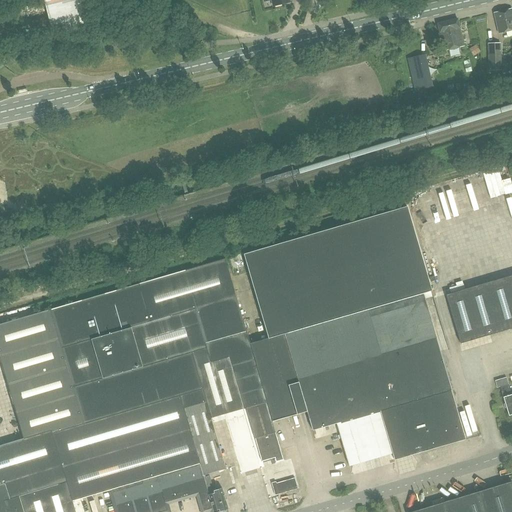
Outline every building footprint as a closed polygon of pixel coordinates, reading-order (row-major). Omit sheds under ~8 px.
[(89,0),(45,0),(53,36),(95,26),(89,0)] [(494,13),(499,34),(511,30),(511,10),(511,9),(494,13)] [(437,24),(444,51),(464,46),(457,19),(437,24)] [(502,70),(501,43),(487,43),(489,71),(502,70)] [(434,87),(426,53),(410,57),(418,90),(434,87)] [(0,323),(0,357),(23,439),(0,445),(0,511),(75,511),(73,501),(111,490),(117,511),(162,511),(167,511),(165,503),(198,493),(203,511),(212,509),(213,511),(218,511),(228,509),(222,488),(214,491),(209,476),(204,477),(203,476),(226,469),(211,418),(246,408),(262,461),(274,458),(275,463),(283,460),(282,456),(272,422),(307,412),(313,431),(340,422),(341,423),(380,412),(390,444),(407,438),(412,454),(466,439),(451,389),(452,389),(424,293),(432,290),(408,206),(244,254),(268,339),(250,344),(246,331),(225,259),(50,310),(0,323)] [(501,212),(496,214),(502,235),(507,234),(501,212)] [(511,275),(446,295),(460,344),(511,328),(511,275)] [(506,377),(495,381),(497,388),(500,387),(501,388),(509,416),(511,414),(511,394),(509,386),(506,377)] [(276,495),(298,489),(295,478),(277,483),(276,482),(272,483),(276,495)] [(412,511),(511,511),(511,483),(511,481),(412,511)]
